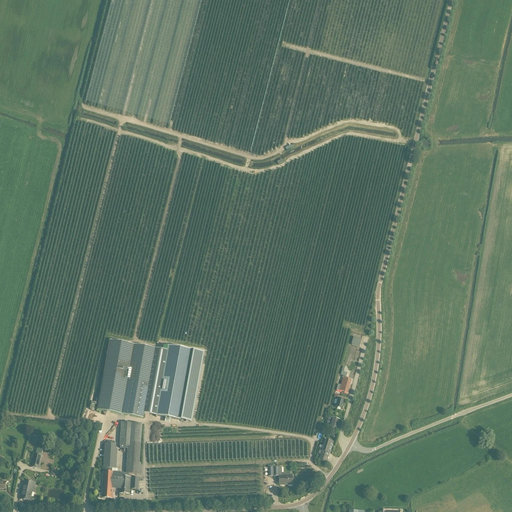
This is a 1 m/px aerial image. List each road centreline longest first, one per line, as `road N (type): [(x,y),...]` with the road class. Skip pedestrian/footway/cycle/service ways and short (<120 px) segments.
road 1 (unclassified): [(350,444),(371,388),(378,287),(451,0)]
road 2 (unknown): [(331,474),(309,458),(311,439),(180,424)]
road 3 (unclassified): [(511,394),(375,449),(350,444)]
road 4 (unclassified): [(164,511),(303,501)]
